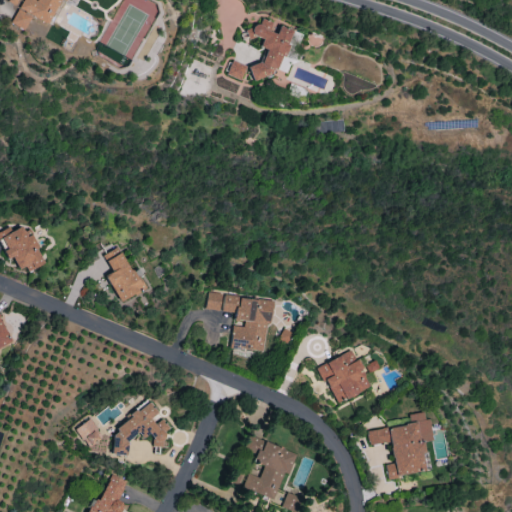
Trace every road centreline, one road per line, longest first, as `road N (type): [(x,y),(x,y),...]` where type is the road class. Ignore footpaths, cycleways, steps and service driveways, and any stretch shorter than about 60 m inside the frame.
road 1 (residential): [(354,511),(336,446),(313,421),(277,398),(0,280)]
road 2 (residential): [(349,0),(511,69)]
road 3 (residential): [(159,511),(194,458),(226,378)]
